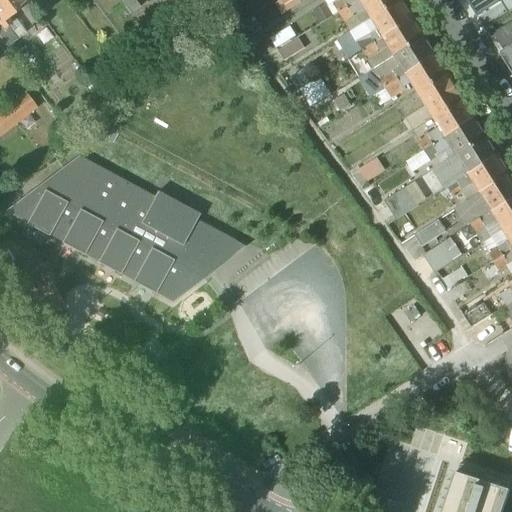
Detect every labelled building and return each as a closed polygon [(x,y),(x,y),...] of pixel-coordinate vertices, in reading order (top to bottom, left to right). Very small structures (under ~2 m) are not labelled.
[(0,0),(0,40),(5,47),(15,40),(4,27),(9,23),(5,19),(17,10),(8,0),(0,0)] [(27,2),(25,0),(8,0),(17,10),(27,2)] [(337,0),(332,3),(338,14),(352,5),(348,0),(337,0)] [(400,0),(359,0),(352,5),(356,12),(365,7),(372,18),(400,0)] [(400,0),(372,18),(379,29),(371,35),(376,42),(412,19),(400,0)] [(466,0),(478,18),(502,4),(507,0),(466,0)] [(511,0),(507,0),(502,4),(509,14),(511,11),(511,0)] [(352,5),(338,14),(344,24),(358,15),(356,12),(352,5)] [(412,19),(376,42),(381,51),(389,46),(395,56),(424,38),(412,19)] [(290,27),(271,39),(277,49),(296,37),(290,27)] [(511,72),(511,27),(495,37),(504,51),(500,53),(511,72)] [(369,32),(355,40),(362,51),(376,42),(371,35),(369,32)] [(424,38),(395,56),(402,66),(394,71),(399,80),(436,57),(424,38)] [(376,42),(362,51),(368,61),(382,53),(381,51),(376,42)] [(436,57),(399,80),(404,87),(412,82),(419,93),(447,75),(436,57)] [(392,69),(378,78),(385,88),(399,80),(394,71),(392,69)] [(427,105),(455,88),(447,75),(419,93),(427,105)] [(322,77),(302,89),(312,105),(332,93),(322,77)] [(399,80),(385,88),(392,99),(405,90),(404,87),(399,80)] [(463,101),(455,88),(427,105),(435,118),(463,101)] [(25,94),(6,109),(15,121),(35,107),(25,94)] [(463,101),(435,118),(447,137),(475,119),(463,101)] [(6,109),(0,113),(0,133),(15,121),(6,109)] [(399,111),(383,120),(394,138),(410,128),(399,111)] [(475,119),(447,137),(458,155),(487,138),(475,119)] [(431,131),(417,140),(424,151),(438,142),(435,137),(431,131)] [(439,134),(435,137),(438,142),(443,139),(439,134)] [(487,138),(458,155),(470,174),(498,156),(487,138)] [(438,142),(424,151),(431,161),(444,153),(441,147),(438,142)] [(458,155),(436,169),(448,188),(470,174),(458,155)] [(498,156),(470,174),(475,183),(482,193),(510,175),(498,156)] [(79,157),(6,212),(27,223),(26,225),(49,237),(50,236),(62,242),(62,244),(84,257),(85,255),(98,262),(98,264),(120,276),(121,274),(134,280),(133,283),(156,295),(156,294),(173,303),(205,279),(199,276),(204,266),(209,267),(215,255),(212,253),(221,235),(196,221),(199,215),(157,193),(155,198),(79,157)] [(369,181),(387,171),(380,158),(362,168),(369,181)] [(470,174),(448,188),(454,198),(468,190),(467,188),(475,183),(470,174)] [(511,178),(510,175),(482,193),(493,212),(511,199),(511,178)] [(406,188),(384,202),(396,221),(418,207),(406,188)] [(482,193),(461,206),(468,217),(466,219),(471,226),(485,217),(489,214),(493,212),(482,193)] [(511,199),(493,212),(489,214),(491,218),(496,215),(505,230),(511,225),(511,199)] [(485,217),(471,226),(477,236),(491,227),(488,222),(485,217)] [(438,221),(414,236),(421,249),(445,233),(438,221)] [(435,270),(464,257),(456,239),(427,252),(435,270)] [(502,244),(488,252),(495,263),(508,255),(505,249),(502,244)] [(508,255),(495,263),(501,273),(511,266),(511,260),(511,259),(508,255)] [(462,268),(443,280),(449,290),(468,278),(462,268)] [(90,313),(96,295),(78,289),(72,307),(90,313)] [(493,315),(484,304),(464,316),(472,328),(493,315)] [(442,511),(502,511),(510,491),(456,473),(442,511)]
